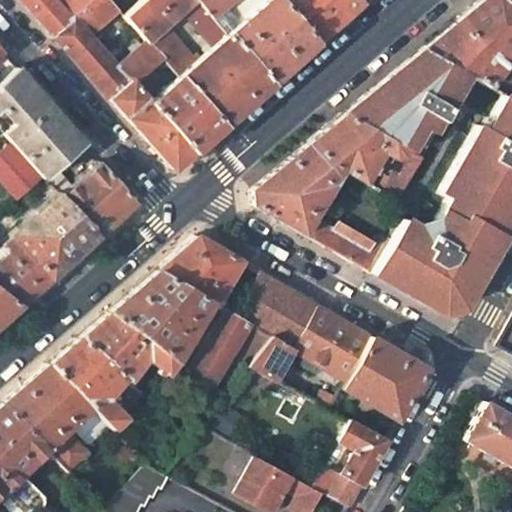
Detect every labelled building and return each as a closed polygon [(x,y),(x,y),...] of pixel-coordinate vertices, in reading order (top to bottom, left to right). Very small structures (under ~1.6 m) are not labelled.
[(94,0),(16,0),(51,39),(94,0)] [(108,0),(94,0),(51,39),(58,46),(111,106),(171,173),(180,165),(193,153),(132,84),(149,69),(152,67),(160,59),(145,42),(116,68),(90,38),(119,12),(115,8),(108,0)] [(119,12),(124,17),(142,0),(123,0),(115,8),(119,12)] [(142,0),(124,17),(145,42),(160,59),(169,68),(177,77),(222,128),(247,105),(271,84),(195,0),(142,0)] [(195,0),(271,84),(290,66),(315,44),(278,3),(275,0),(195,0)] [(360,4),(356,0),(281,0),(278,3),(315,44),(333,28),(360,4)] [(511,3),(508,0),(479,0),(456,19),(423,47),(469,75),(499,92),(511,99),(511,3)] [(469,75),(423,47),(391,74),(345,112),(405,148),(469,75)] [(0,80),(13,70),(0,54),(0,80)] [(152,67),(160,76),(169,68),(160,59),(152,67)] [(157,79),(149,69),(132,84),(193,153),(208,140),(222,128),(177,77),(157,95),(149,85),(157,79)] [(0,80),(0,129),(13,143),(42,176),(43,177),(80,144),(40,99),(13,70),(0,80)] [(422,234),(396,219),(382,242),(371,261),(404,280),(398,290),(438,313),(458,308),(485,261),(500,234),(493,231),(510,200),(509,199),(511,193),(511,99),(499,92),(483,122),(486,123),(481,132),(471,127),(433,194),(442,199),(422,234)] [(405,148),(345,112),(327,127),(305,145),(342,168),(360,179),(377,151),(396,163),(388,177),(385,174),(376,189),(394,200),(418,156),(405,148)] [(42,176),(13,143),(0,154),(0,177),(18,198),(42,176)] [(342,168),(305,145),(253,189),(251,204),(280,220),(330,250),(366,271),(371,261),(382,242),(373,237),(369,244),(337,224),(333,232),(312,219),(342,168)] [(96,163),(60,195),(97,237),(115,221),(134,205),(112,180),(96,163)] [(0,292),(18,306),(35,291),(83,250),(97,237),(60,195),(46,180),(41,185),(51,196),(8,234),(10,237),(0,246),(0,292)] [(493,231),(500,234),(511,212),(511,193),(509,199),(510,200),(493,231)] [(154,269),(212,303),(237,258),(196,234),(175,252),(154,269)] [(366,271),(398,290),(404,280),(371,261),(366,271)] [(251,267),(226,311),(246,323),(265,334),(288,348),(313,303),(251,267)] [(129,290),(107,308),(172,357),(200,309),(216,318),(187,368),(210,385),(227,356),(246,323),(226,311),(212,303),(154,269),(129,290)] [(0,321),(18,306),(0,292),(0,321)] [(334,315),(313,303),(288,348),(342,379),(367,335),(334,315)] [(77,334),(121,374),(125,377),(144,353),(155,363),(162,368),(172,357),(107,308),(95,319),(77,334)] [(265,334),(246,323),(227,356),(243,365),(244,363),(265,334)] [(111,425),(112,426),(125,412),(106,394),(121,374),(77,334),(62,347),(47,361),(92,406),(104,418),(111,425)] [(265,334),(244,363),(271,378),(288,348),(265,334)] [(367,335),(342,379),(337,387),(394,420),(423,367),(367,335)] [(92,406),(47,361),(31,374),(2,400),(50,448),(66,464),(81,450),(64,431),(92,406)] [(155,363),(135,386),(142,392),(162,368),(155,363)] [(303,396),(325,408),(333,394),(311,382),(303,396)] [(142,392),(125,412),(141,419),(154,403),(142,392)] [(50,448),(2,400),(0,401),(0,499),(12,511),(23,511),(25,511),(27,509),(30,511),(34,511),(37,511),(39,510),(41,506),(42,502),(39,498),(41,495),(22,473),(50,448)] [(511,418),(480,400),(459,436),(511,466),(511,418)] [(104,418),(84,435),(90,442),(111,425),(104,418)] [(336,469),(324,490),(348,503),(368,467),(383,440),(347,419),(336,437),(352,446),(339,469),(336,469)] [(319,487),(252,450),(232,487),(270,506),(282,481),(296,488),(289,503),(306,511),(319,487)] [(146,461),(105,502),(114,511),(128,511),(136,498),(141,501),(146,491),(149,493),(154,484),(157,485),(165,472),(146,461)]
